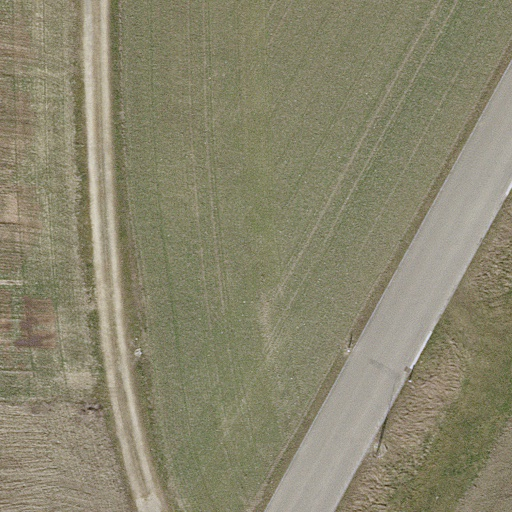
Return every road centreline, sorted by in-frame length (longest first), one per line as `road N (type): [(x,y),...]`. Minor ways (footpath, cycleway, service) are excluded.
road 1 (track): [(143,511),(112,344),(92,0)]
road 2 (tertiary): [(511,128),(302,511)]
